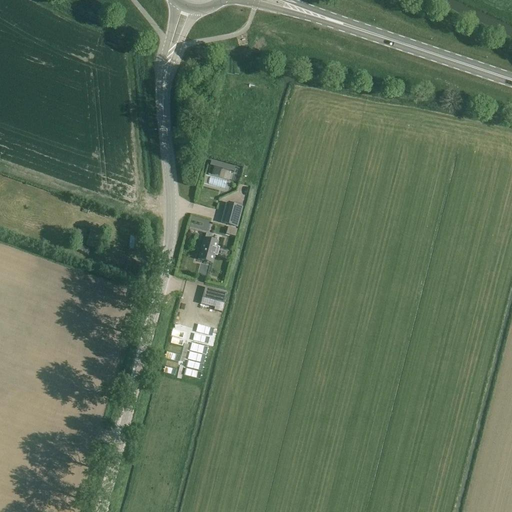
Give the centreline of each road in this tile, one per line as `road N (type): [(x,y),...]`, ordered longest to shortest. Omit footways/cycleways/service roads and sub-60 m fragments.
road 1 (tertiary): [(102,511),(167,268),(168,57)]
road 2 (primary): [(511,81),(307,13)]
